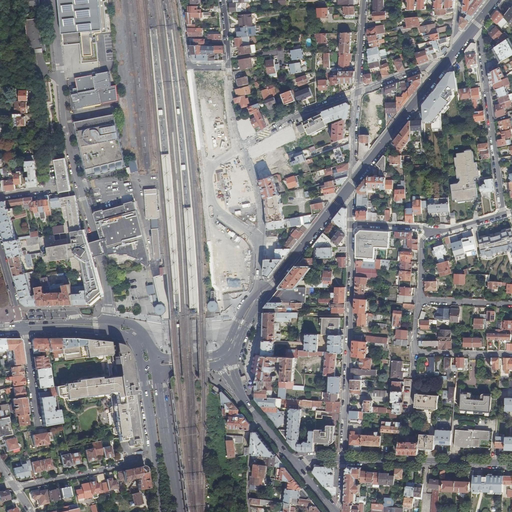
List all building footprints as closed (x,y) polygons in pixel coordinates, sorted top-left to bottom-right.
[(59,0),(64,44),(81,43),(83,62),(100,60),(97,32),(103,32),(100,0),(59,0)] [(408,0),(408,2),(409,2),(409,8),(408,8),(408,11),(413,11),(415,10),(416,10),(416,6),(419,6),(419,10),(427,10),(427,7),(426,7),(426,2),(427,2),(426,0),(419,0),(419,3),(416,3),(416,0),(408,0)] [(435,9),(455,9),(456,0),(450,0),(435,0),(436,2),(436,6),(435,6),(435,9)] [(465,0),(465,12),(469,14),(474,17),(487,0),(465,0)] [(246,3),(231,3),(231,12),(246,12),(246,3)] [(384,4),(374,4),(374,12),(384,12),(384,4)] [(355,19),(355,6),(344,7),(344,15),(346,15),(346,19),(355,19)] [(328,17),(328,8),(318,8),(318,17),(328,17)] [(505,18),(498,10),(492,18),(502,29),(509,22),(505,18)] [(210,12),(202,13),(188,13),(186,13),(188,28),(195,28),(195,25),(192,24),(192,21),(193,21),(193,20),(194,20),(194,18),(203,18),(203,16),(210,16),(210,12)] [(384,12),(374,12),(375,21),(377,20),(384,20),(387,20),(387,12),(384,12)] [(240,15),(241,28),(243,28),(252,27),(251,21),(251,14),(240,15)] [(465,19),(461,16),(460,26),(464,29),(474,17),(469,14),(465,19)] [(398,29),(399,31),(402,30),(411,28),(421,27),(418,17),(415,17),(413,18),(406,18),(408,27),(398,29)] [(39,18),(25,20),(29,54),(36,53),(35,49),(42,48),(42,52),(47,52),(46,44),(42,44),(39,18)] [(435,24),(421,27),(422,33),(426,32),(427,36),(437,34),(436,29),(435,24)] [(372,29),(368,30),(368,37),(369,37),(378,35),(382,34),(383,34),(386,33),(384,25),(372,28),(372,29)] [(237,31),(238,38),(249,36),(261,35),(260,26),(257,26),(252,27),(243,28),(244,30),(237,31)] [(203,28),(195,28),(188,28),(189,36),(203,36),(203,28)] [(502,29),(501,30),(500,28),(498,29),(497,28),(490,34),(500,45),(508,40),(511,38),(502,29)] [(329,38),(329,33),(315,34),(316,37),(318,37),(318,43),(327,42),(327,38),(329,38)] [(350,54),(352,33),(342,33),(340,53),(350,54)] [(433,42),(446,38),(448,38),(447,34),(439,36),(439,33),(437,34),(427,36),(424,36),(425,40),(430,39),(431,40),(432,40),(433,42)] [(378,35),(369,37),(370,41),(370,42),(383,40),(382,34),(378,35)] [(236,38),(237,47),(239,47),(250,45),(249,36),(238,38),(236,38)] [(434,46),(438,58),(444,56),(448,50),(446,48),(444,50),(442,51),(439,44),(447,42),(446,38),(433,42),(430,42),(431,44),(433,44),(434,46)] [(384,39),(383,40),(370,42),(371,49),(379,47),(381,47),(380,44),(385,43),(384,39)] [(500,45),(494,49),(501,62),(511,56),(511,46),(508,40),(500,45)] [(426,49),(430,61),(438,58),(434,46),(433,46),(433,47),(432,47),(431,44),(430,42),(419,45),(420,50),(423,50),(426,49)] [(472,44),(466,52),(468,66),(471,65),(471,66),(473,66),(473,65),(478,64),(477,54),(476,44),(472,44)] [(222,53),(224,53),(224,46),(203,46),(195,45),(191,46),(192,55),(209,54),(209,53),(218,53),(222,53)] [(239,47),(240,55),(256,53),(255,45),(250,45),(239,47)] [(290,51),(292,60),(304,57),(303,48),(301,49),(300,45),(293,46),(293,50),(290,51)] [(371,49),(368,50),(369,57),(387,52),(386,50),(380,51),(379,47),(371,49)] [(416,53),(421,64),(430,61),(426,49),(423,50),(423,52),(416,53)] [(494,49),(487,54),(489,69),(501,62),(494,49)] [(387,52),(369,57),(370,63),(380,61),(380,60),(382,60),(381,57),(392,54),(391,51),(387,52)] [(349,68),(350,54),(340,53),(339,68),(349,68)] [(241,70),(253,68),(252,58),(239,60),(241,70)] [(300,59),(293,60),(294,64),(289,64),(291,74),(302,72),(300,59)] [(395,61),(399,72),(406,70),(402,61),(402,59),(395,61)] [(380,61),(370,63),(372,73),(372,76),(378,74),(376,68),(381,66),(381,64),(380,61)] [(275,63),(267,65),(268,73),(276,72),(276,71),(280,70),(279,63),(275,64),(275,63)] [(381,66),(384,78),(390,76),(388,71),(391,70),(388,64),(381,66)] [(500,68),(490,73),(491,85),(494,84),(503,80),(502,78),(505,77),(500,68)] [(354,83),(355,71),(339,72),(339,75),(339,83),(354,83)] [(109,72),(75,78),(78,94),(72,95),(75,109),(118,101),(116,86),(111,86),(109,72)] [(368,75),(365,75),(365,81),(368,84),(373,82),(372,76),(372,73),(368,73),(368,75)] [(410,79),(410,83),(410,98),(423,83),(422,74),(410,79)] [(309,83),(307,75),(297,78),(300,86),(309,83)] [(339,75),(335,75),(335,78),(331,78),(331,79),(331,85),(336,84),(339,83),(339,75)] [(238,79),(240,86),(249,84),(247,77),(238,79)] [(328,90),(327,80),(324,80),(324,78),(319,79),(319,80),(319,81),(320,91),(328,90)] [(503,80),(494,84),(496,90),(509,85),(510,85),(507,79),(503,80)] [(397,85),(398,83),(386,88),(386,95),(393,92),(393,90),(397,89),(397,85)] [(398,98),(398,113),(399,113),(409,100),(410,98),(410,83),(401,84),(397,85),(397,89),(398,98)] [(509,85),(496,90),(499,98),(509,95),(507,88),(510,87),(509,85)] [(240,97),(245,95),(251,94),(249,86),(236,89),(237,94),(239,94),(240,97)] [(299,92),(295,94),(295,95),(298,101),(302,99),(302,100),(307,99),(306,98),(312,95),(309,88),(299,92)] [(471,89),(471,88),(460,90),(462,100),(472,98),(471,89)] [(482,92),(482,88),(471,89),(472,98),(474,109),(474,110),(474,112),(478,112),(477,100),(477,98),(479,98),(480,98),(481,98),(480,92),(482,92)] [(266,89),(261,91),(265,100),(271,97),(268,90),(267,90),(266,89)] [(286,93),(282,95),(286,105),(296,101),(294,95),(295,95),(295,94),(294,90),(286,93)] [(28,91),(19,91),(19,101),(21,101),(28,101),(28,91)] [(499,98),(501,102),(501,104),(511,100),(511,99),(511,93),(509,95),(499,98)] [(234,98),(234,100),(235,100),(236,103),(241,102),(243,108),(248,106),(245,95),(240,97),(234,98)] [(275,97),(265,101),(267,106),(270,105),(271,108),(274,107),(273,104),(277,103),(275,97)] [(398,113),(398,98),(387,98),(387,108),(387,113),(398,113)] [(461,112),(459,99),(458,98),(457,98),(457,99),(443,101),(444,114),(458,112),(461,112)] [(500,104),(497,105),(498,117),(506,114),(504,109),(511,106),(510,104),(511,103),(511,99),(511,100),(501,104),(500,104)] [(22,113),(28,113),(27,102),(22,102),(15,102),(15,106),(15,107),(15,109),(15,110),(16,114),(22,114),(22,113)] [(254,105),(249,107),(251,111),(249,112),(250,115),(254,113),(260,111),(258,107),(260,106),(259,103),(254,105)] [(323,112),(323,113),(323,115),(327,123),(338,119),(339,120),(340,120),(340,119),(343,117),(343,121),(346,120),(349,119),(351,105),(348,103),(337,107),(323,112)] [(260,126),(262,129),(268,126),(260,111),(254,113),(256,117),(260,126)] [(474,112),(475,122),(486,120),(485,111),(478,112),(474,112)] [(75,122),(77,131),(88,176),(126,166),(117,123),(119,123),(117,114),(117,113),(115,114),(114,114),(111,115),(109,115),(107,115),(106,116),(104,116),(102,116),(100,117),(90,119),(87,119),(85,120),(83,120),(82,120),(80,121),(76,121),(75,122)] [(304,122),(304,123),(308,131),(309,134),(310,135),(328,126),(327,123),(323,115),(323,113),(313,118),(304,122)] [(18,117),(18,123),(14,123),(14,126),(26,126),(26,116),(22,116),(22,114),(16,114),(14,114),(14,117),(18,117)] [(251,120),(255,129),(258,128),(260,126),(256,117),(251,120)] [(511,128),(510,119),(500,122),(502,132),(511,129),(511,128)] [(346,120),(343,121),(335,124),(334,128),(332,128),(332,131),(333,131),(333,132),(334,132),(333,143),(345,138),(345,133),(346,120)] [(417,121),(411,121),(412,131),(424,131),(423,120),(417,121)] [(412,131),(411,121),(397,139),(392,146),(392,147),(394,148),(394,154),(402,154),(402,156),(404,156),(405,156),(405,152),(403,150),(410,141),(412,141),(412,131)] [(440,134),(439,122),(428,124),(429,135),(430,135),(440,134)] [(511,129),(502,132),(497,133),(498,136),(503,134),(504,139),(507,138),(511,137),(511,129)] [(284,135),(275,139),(279,150),(288,146),(284,135)] [(370,136),(359,137),(359,147),(358,157),(361,158),(364,158),(370,150),(370,146),(366,146),(366,145),(364,145),(364,143),(370,143),(370,137),(370,136)] [(504,139),(498,140),(499,147),(511,144),(511,140),(506,141),(506,140),(508,140),(507,138),(504,139)] [(249,152),(253,161),(276,151),(272,142),(249,152)] [(489,144),(478,145),(480,153),(482,153),(482,156),(483,160),(491,158),(489,144)] [(342,151),(341,147),(332,150),(333,152),(334,152),(335,152),(339,163),(345,161),(343,156),(342,151)] [(459,184),(458,184),(460,199),(461,199),(461,200),(469,199),(467,182),(476,181),(475,179),(476,179),(476,178),(478,177),(478,173),(479,173),(478,170),(477,163),(475,163),(474,152),(473,152),(466,153),(458,154),(458,158),(459,161),(458,161),(459,166),(458,166),(458,170),(459,169),(460,174),(461,174),(461,178),(462,180),(459,184)] [(169,153),(162,154),(163,173),(166,203),(171,252),(174,294),(180,294),(177,251),(173,200),(169,153)] [(289,156),(290,159),(292,166),(306,160),(304,154),(295,157),(296,161),(294,162),(293,160),(295,159),(293,154),(289,156)] [(386,156),(384,154),(380,160),(376,164),(380,167),(379,174),(381,176),(386,176),(386,173),(386,156)] [(34,155),(25,156),(27,171),(30,171),(30,177),(27,177),(28,183),(29,187),(34,187),(37,186),(35,168),(34,161),(34,155)] [(225,162),(232,173),(241,167),(235,156),(225,162)] [(402,156),(392,156),(391,156),(391,165),(401,165),(401,168),(405,168),(404,161),(402,161),(402,156)] [(349,167),(349,163),(315,172),(316,177),(319,176),(320,178),(322,177),(334,174),(337,173),(337,172),(339,172),(339,173),(349,170),(349,167)] [(349,174),(349,170),(339,173),(339,172),(337,172),(337,173),(334,174),(336,180),(348,177),(349,174)] [(356,190),(358,192),(362,195),(364,195),(368,195),(367,174),(365,178),(363,179),(362,181),(356,187),(356,190)] [(379,174),(367,174),(368,195),(368,198),(368,201),(374,201),(375,191),(382,191),(382,189),(386,190),(386,189),(386,180),(386,178),(386,176),(381,176),(379,174)] [(273,176),(261,180),(263,190),(265,199),(266,199),(268,198),(279,195),(278,192),(281,191),(281,189),(279,189),(279,188),(277,188),(273,176)] [(294,177),(288,179),(290,187),(296,186),(295,180),(294,177)] [(344,182),(348,177),(336,180),(325,182),(326,185),(317,187),(317,189),(321,189),(334,186),(334,183),(336,183),(338,183),(338,185),(342,184),(344,182)] [(8,180),(4,180),(5,191),(16,189),(15,184),(15,179),(10,180),(10,178),(8,178),(8,180)] [(484,193),(495,191),(493,179),(486,180),(486,184),(483,185),(481,186),(481,192),(484,191),(484,193)] [(406,199),(405,181),(402,181),(402,185),(398,185),(398,190),(396,190),(396,201),(401,201),(401,199),(406,199)] [(472,197),(475,197),(478,197),(476,181),(467,182),(469,199),(472,199),(472,197)] [(335,189),(335,186),(334,186),(321,189),(322,196),(335,193),(334,190),(335,190),(335,189)] [(145,190),(147,219),(151,219),(158,218),(159,218),(161,218),(160,210),(159,211),(157,189),(145,190)] [(257,203),(255,191),(234,195),(233,189),(226,191),(229,207),(257,203)] [(357,207),(365,207),(368,207),(368,201),(368,198),(364,198),(364,195),(362,195),(358,192),(358,197),(357,207)] [(281,194),(279,195),(268,198),(269,204),(269,211),(270,217),(270,222),(284,220),(286,219),(283,208),(285,207),(284,203),(282,203),(281,194)] [(40,243),(42,252),(40,252),(41,256),(42,256),(43,261),(70,257),(72,270),(84,268),(84,270),(85,276),(88,288),(88,289),(88,290),(89,303),(90,303),(96,297),(101,293),(96,268),(93,257),(89,243),(85,230),(81,231),(76,204),(75,204),(75,196),(70,196),(60,198),(61,199),(62,207),(62,210),(65,227),(66,232),(64,232),(61,233),(58,233),(55,233),(49,234),(44,235),(39,236),(40,242),(40,243)] [(32,197),(24,198),(25,204),(26,208),(30,207),(31,210),(32,211),(35,210),(32,197)] [(414,197),(414,209),(414,208),(414,214),(423,214),(422,208),(427,208),(427,201),(422,202),(422,201),(416,201),(416,197),(414,197)] [(0,201),(0,220),(1,223),(11,220),(9,212),(10,212),(11,211),(15,211),(14,207),(10,208),(8,209),(7,206),(25,204),(24,198),(21,198),(10,200),(0,201)] [(51,199),(52,208),(56,208),(62,207),(61,199),(60,198),(51,199)] [(439,198),(429,199),(430,213),(440,212),(439,198)] [(450,212),(449,198),(439,198),(440,212),(450,212)] [(368,211),(368,220),(368,221),(371,221),(379,221),(381,221),(381,214),(379,214),(378,214),(378,211),(377,211),(377,209),(376,209),(375,208),(374,207),(374,201),(368,201),(368,207),(368,211)] [(106,255),(109,255),(118,253),(118,254),(120,254),(124,254),(129,254),(129,256),(139,258),(139,259),(146,265),(147,264),(150,263),(149,260),(149,259),(150,259),(143,232),(139,217),(135,202),(124,205),(100,212),(98,212),(94,213),(100,235),(102,240),(106,254),(106,255)] [(324,205),(324,203),(311,205),(312,209),(315,209),(315,210),(318,210),(316,212),(312,213),(312,215),(319,214),(325,207),(324,205)] [(342,206),(331,219),(341,227),(338,230),(347,237),(347,220),(347,208),(342,206)] [(186,240),(189,276),(191,308),(198,308),(195,250),(192,207),(184,207),(186,240)] [(406,209),(407,223),(411,223),(415,223),(414,216),(414,214),(414,208),(414,209),(406,209)] [(26,210),(15,213),(16,219),(27,216),(26,210)] [(368,211),(364,211),(357,211),(357,216),(357,220),(368,220),(368,211)] [(311,224),(319,214),(312,215),(290,219),(292,226),(297,226),(303,225),(311,224)] [(11,220),(1,223),(6,242),(20,239),(26,238),(31,237),(31,235),(16,238),(11,220)] [(270,222),(268,223),(268,224),(268,227),(267,230),(275,229),(275,226),(276,227),(277,227),(277,226),(278,229),(288,227),(287,223),(284,223),(284,220),(270,222)] [(160,259),(160,258),(158,228),(152,229),(154,259),(160,259)] [(330,239),(339,246),(343,241),(347,237),(338,230),(330,239)] [(511,230),(501,232),(502,235),(491,237),(490,236),(482,237),(482,239),(479,240),(481,250),(477,251),(479,259),(509,254),(511,263),(511,230)] [(326,236),(323,233),(311,247),(315,248),(319,248),(328,237),(326,236)] [(365,247),(369,247),(370,241),(372,241),(373,236),(365,235),(364,241),(356,240),(356,242),(356,246),(365,247)] [(26,238),(28,245),(40,243),(40,242),(39,236),(31,237),(26,238)] [(330,239),(328,237),(319,248),(332,247),(332,243),(337,246),(337,247),(339,247),(339,246),(330,239)] [(409,248),(418,249),(418,243),(418,239),(413,239),(409,238),(409,244),(404,244),(404,249),(409,249),(409,248)] [(6,242),(9,252),(10,257),(21,256),(26,255),(28,254),(27,251),(26,250),(23,251),(22,246),(23,246),(23,245),(21,245),(20,239),(6,242)] [(94,257),(96,256),(96,257),(97,256),(100,255),(104,254),(106,254),(102,240),(99,240),(96,241),(92,242),(90,243),(94,257)] [(437,256),(447,253),(444,245),(434,248),(435,250),(433,251),(434,255),(436,254),(437,256)] [(319,248),(315,248),(315,253),(315,258),(316,258),(321,258),(333,258),(332,252),(332,247),(319,248)] [(384,260),(385,248),(376,247),(375,259),(382,260),(384,260)] [(401,261),(411,262),(411,258),(413,258),(413,256),(413,252),(402,252),(401,258),(399,258),(399,261),(401,261)] [(21,256),(10,257),(15,275),(26,273),(21,256)] [(346,262),(347,258),(338,258),(338,262),(339,262),(339,267),(346,267),(346,262)] [(381,269),(382,260),(375,259),(356,258),(356,264),(356,268),(379,269),(381,269)] [(218,308),(218,306),(218,304),(215,301),(215,291),(211,291),(211,302),(208,302),(206,304),(196,305),(195,298),(190,298),(191,305),(178,306),(177,282),(176,265),(176,259),(173,259),(173,265),(171,270),(171,275),(162,276),(161,274),(159,274),(153,276),(156,288),(157,294),(160,305),(159,305),(156,308),(156,309),(156,310),(156,312),(159,314),(162,314),(162,316),(163,320),(165,320),(165,319),(168,319),(168,320),(173,320),(173,318),(178,318),(178,320),(182,319),(181,311),(189,310),(191,310),(192,317),(193,318),(196,317),(197,316),(196,310),(198,310),(206,309),(208,311),(212,311),(213,311),(216,311),(216,310),(218,309),(218,308)] [(390,260),(386,260),(384,260),(382,260),(381,269),(389,270),(390,260)] [(412,266),(412,262),(411,262),(401,261),(401,271),(412,271),(412,266)] [(441,277),(447,275),(451,274),(450,269),(448,262),(448,261),(437,264),(441,277)] [(310,268),(296,268),(289,277),(281,287),(307,287),(313,287),(323,287),(324,268),(316,268),(316,272),(316,278),(301,280),(307,272),(310,268)] [(329,272),(329,268),(324,268),(323,287),(327,287),(327,283),(332,283),(332,278),(332,272),(329,272)] [(379,269),(356,268),(356,277),(371,278),(379,278),(379,269)] [(469,275),(469,274),(468,269),(464,270),(465,275),(462,275),(462,274),(459,274),(459,275),(455,274),(455,283),(465,284),(465,276),(469,275)] [(21,294),(23,302),(28,306),(40,305),(38,293),(34,294),(29,278),(33,278),(35,278),(34,271),(26,273),(15,275),(21,294)] [(412,276),(412,271),(401,271),(400,287),(401,287),(411,288),(412,276)] [(38,293),(40,305),(69,305),(75,305),(75,304),(71,286),(70,283),(65,284),(65,283),(50,286),(50,282),(48,282),(48,277),(46,277),(36,279),(38,293)] [(426,281),(425,291),(437,291),(437,278),(433,279),(433,281),(426,281)] [(366,284),(356,283),(356,287),(355,291),(365,292),(366,284)] [(71,286),(75,304),(75,305),(88,304),(89,304),(89,303),(88,290),(87,290),(86,290),(86,289),(86,288),(87,288),(85,286),(71,286)] [(281,287),(269,302),(282,302),(285,302),(285,303),(286,303),(287,303),(292,303),(302,303),(306,303),(306,294),(307,287),(281,287)] [(345,303),(346,287),(335,287),(335,293),(332,293),(331,299),(328,299),(328,297),(323,297),(323,299),(318,299),(318,303),(332,303),(332,302),(343,303),(345,303)] [(413,288),(411,288),(401,287),(401,295),(412,296),(412,291),(413,288)] [(365,292),(355,291),(355,298),(365,299),(365,292)] [(398,303),(404,303),(411,304),(412,296),(401,295),(398,295),(398,303)] [(365,299),(355,298),(354,312),(359,313),(367,313),(367,307),(369,307),(369,306),(367,306),(368,299),(365,299)] [(439,319),(450,320),(451,309),(439,309),(439,314),(437,314),(436,314),(435,315),(434,316),(434,317),(435,318),(436,319),(437,319),(439,319)] [(451,309),(451,321),(459,322),(460,310),(451,309)] [(393,326),(400,327),(401,327),(401,324),(400,324),(400,323),(400,317),(402,317),(403,311),(394,310),(394,316),(393,326)] [(492,310),(487,310),(487,321),(495,322),(495,312),(492,312),(492,310)] [(297,318),(297,313),(292,313),(287,313),(264,313),(263,340),(275,341),(280,341),(280,334),(276,334),(276,329),(278,329),(279,323),(281,323),(281,322),(291,322),(291,318),(297,318)] [(367,313),(359,313),(359,326),(367,326),(368,316),(373,317),(373,319),(377,319),(377,314),(369,314),(367,313)] [(330,335),(339,335),(339,331),(333,331),(334,329),(339,329),(339,325),(338,325),(338,318),(322,318),(322,325),(321,335),(330,335)] [(475,324),(475,329),(484,329),(484,319),(475,319),(474,324),(475,324)] [(421,321),(421,329),(429,329),(430,322),(421,321)] [(505,322),(502,322),(501,330),(503,330),(509,330),(511,330),(511,329),(511,321),(505,321),(505,322)] [(407,339),(408,330),(400,330),(397,329),(396,338),(407,339)] [(488,333),(488,339),(500,340),(500,330),(497,329),(496,329),(496,332),(494,332),(494,334),(490,334),(488,333)] [(450,340),(451,330),(450,330),(441,330),(441,333),(439,333),(439,336),(438,336),(438,339),(439,340),(450,340)] [(500,330),(500,340),(511,340),(511,334),(509,334),(503,334),(503,330),(501,330),(500,330)] [(318,335),(306,334),(305,351),(318,352),(318,335)] [(342,353),(343,335),(339,335),(330,335),(329,352),(337,353),(342,353)] [(356,335),(355,341),(367,342),(383,344),(387,344),(388,338),(372,337),(372,336),(363,335),(362,336),(356,335)] [(463,347),(473,347),(473,338),(464,338),(463,347)] [(473,338),(473,347),(483,347),(483,338),(473,338)] [(6,339),(4,339),(6,351),(7,360),(10,359),(11,356),(11,355),(13,355),(14,365),(24,364),(21,341),(19,339),(6,339)] [(33,339),(31,341),(33,354),(36,353),(36,354),(40,354),(40,352),(43,352),(43,349),(48,349),(46,339),(33,339)] [(59,339),(46,339),(48,349),(48,351),(52,351),(53,359),(57,358),(57,354),(60,354),(60,350),(59,339)] [(60,350),(60,354),(63,353),(63,349),(71,347),(84,345),(85,340),(75,339),(59,339),(60,350)] [(71,347),(63,349),(63,353),(64,360),(69,359),(69,360),(87,357),(99,356),(99,354),(99,346),(101,345),(102,345),(101,345),(101,343),(100,341),(100,343),(99,343),(98,342),(97,342),(93,342),(93,341),(85,340),(84,345),(71,347)] [(275,341),(263,340),(263,351),(262,356),(274,356),(275,341)] [(355,341),(353,340),(352,356),(360,357),(366,358),(366,354),(368,354),(368,347),(367,347),(367,342),(355,341)] [(101,345),(99,346),(99,354),(112,351),(118,350),(124,349),(123,348),(120,346),(117,344),(116,344),(116,345),(109,346),(109,343),(108,343),(108,344),(102,345),(101,345)] [(287,350),(286,357),(295,358),(299,358),(299,356),(299,350),(287,350)] [(305,351),(299,350),(299,356),(309,357),(309,356),(316,356),(316,355),(326,356),(324,376),(330,376),(335,376),(337,353),(329,352),(318,352),(305,351)] [(63,385),(64,386),(54,387),(56,396),(56,397),(65,396),(65,400),(67,400),(71,399),(76,398),(80,398),(87,397),(92,396),(96,396),(102,395),(105,395),(110,398),(111,407),(110,407),(109,409),(110,417),(135,413),(133,396),(134,396),(135,396),(135,395),(136,395),(136,393),(135,392),(134,391),(133,391),(132,391),(132,390),(132,389),(131,389),(129,377),(131,377),(129,364),(131,363),(127,353),(126,352),(118,353),(113,354),(102,355),(99,356),(87,357),(69,360),(69,359),(64,360),(64,361),(111,355),(112,361),(113,361),(114,362),(115,365),(116,365),(117,378),(113,378),(111,376),(110,369),(111,368),(111,364),(109,363),(109,360),(106,360),(107,362),(106,364),(106,368),(107,369),(109,377),(107,379),(100,380),(99,378),(73,382),(73,384),(63,385)] [(41,356),(34,357),(35,370),(47,368),(45,357),(42,358),(41,356)] [(274,356),(262,356),(259,374),(258,380),(266,380),(273,381),(276,381),(276,376),(273,375),(273,372),(274,372),(275,371),(275,367),(274,366),(273,366),(274,363),(276,361),(280,361),(282,361),(281,381),(285,382),(293,382),(295,358),(286,357),(274,356)] [(366,358),(360,357),(360,369),(371,370),(372,358),(366,358)] [(451,380),(452,358),(445,358),(445,369),(447,369),(447,377),(439,377),(439,372),(435,372),(435,358),(430,358),(429,358),(429,361),(430,361),(430,371),(433,371),(433,372),(433,373),(435,373),(435,374),(435,380),(440,380),(446,380),(451,380)] [(2,359),(0,359),(0,363),(1,368),(4,367),(8,366),(8,363),(3,364),(2,359)] [(401,372),(402,362),(393,361),(392,371),(401,372)] [(1,368),(0,368),(2,378),(10,377),(10,375),(6,376),(4,367),(1,368)] [(22,375),(21,367),(10,368),(11,376),(22,375)] [(47,368),(35,370),(38,389),(48,387),(50,387),(51,387),(54,387),(54,385),(50,385),(49,378),(46,379),(44,379),(44,377),(45,378),(49,377),(48,370),(51,369),(51,368),(47,368)] [(12,386),(23,385),(23,379),(21,379),(21,376),(10,377),(10,380),(12,380),(12,386)] [(340,393),(341,377),(335,376),(330,376),(330,383),(329,383),(329,385),(330,385),(329,390),(327,390),(327,392),(338,393),(340,393)] [(266,380),(258,380),(258,381),(255,389),(266,390),(266,380)] [(273,381),(266,380),(266,390),(255,389),(255,397),(265,397),(268,398),(271,398),(272,390),(272,387),(273,381)] [(362,380),(351,380),(351,389),(361,390),(361,385),(363,385),(363,383),(361,383),(362,380)] [(404,391),(404,386),(401,386),(402,382),(393,381),(392,391),(403,391),(404,391)] [(23,390),(22,390),(21,387),(13,388),(14,396),(24,395),(24,394),(25,394),(24,391),(23,391),(23,390)] [(239,410),(226,395),(220,390),(222,409),(225,409),(224,407),(224,404),(226,404),(226,409),(239,410)] [(403,394),(403,391),(392,391),(391,402),(392,402),(394,402),(393,411),(391,411),(390,410),(387,409),(387,408),(378,408),(378,407),(372,407),(372,400),(364,400),(364,402),(363,402),(363,406),(362,408),(363,408),(363,412),(374,412),(375,412),(389,413),(397,413),(401,414),(402,402),(400,402),(400,394),(403,394)] [(327,392),(326,392),(325,401),(328,401),(335,402),(335,400),(338,400),(338,393),(327,392)] [(482,395),(481,396),(481,399),(479,398),(479,401),(473,401),(473,398),(471,398),(471,395),(471,394),(470,393),(469,393),(462,392),(460,409),(466,409),(466,410),(484,412),(484,411),(490,411),(491,394),(484,394),(483,394),(482,395)] [(438,409),(439,396),(418,394),(417,393),(417,394),(416,394),(415,407),(438,409)] [(49,397),(39,398),(43,426),(60,423),(58,410),(51,412),(51,410),(51,409),(51,407),(52,407),(51,397),(49,397)] [(290,399),(285,399),(278,398),(271,398),(268,398),(268,400),(265,400),(265,397),(255,397),(254,399),(260,406),(278,407),(290,408),(293,409),(293,405),(287,404),(287,400),(290,400),(290,399)] [(13,405),(7,405),(8,410),(9,412),(12,412),(12,410),(13,409),(14,417),(18,416),(27,415),(25,398),(12,400),(13,405)] [(294,399),(290,399),(290,400),(287,400),(287,404),(293,405),(293,409),(299,409),(300,404),(300,403),(293,403),(294,399)] [(340,402),(335,402),(328,401),(327,407),(327,412),(340,413),(340,402)] [(0,419),(1,419),(0,411),(8,410),(7,405),(7,404),(0,405),(0,419)] [(277,409),(278,407),(260,406),(277,428),(283,423),(284,411),(279,411),(278,409),(277,409)] [(299,409),(293,409),(290,408),(288,430),(279,429),(294,448),(298,450),(299,443),(301,409),(299,409)] [(230,412),(230,416),(245,417),(242,413),(239,413),(239,410),(226,409),(225,409),(222,409),(223,416),(226,416),(226,412),(230,412)] [(114,435),(118,435),(118,438),(138,435),(135,413),(110,417),(112,434),(114,435)] [(19,427),(29,426),(27,415),(18,416),(19,427)] [(251,424),(245,417),(230,416),(229,428),(250,430),(251,424)] [(0,419),(0,436),(10,435),(9,430),(6,431),(5,428),(3,428),(3,427),(5,427),(5,423),(7,423),(6,418),(1,419),(0,419)] [(390,432),(391,427),(391,426),(391,422),(382,422),(381,432),(390,432)] [(400,427),(400,422),(396,422),(396,427),(391,427),(390,432),(400,433),(400,430),(400,427)] [(469,431),(455,430),(454,446),(469,447),(470,444),(472,444),(472,446),(492,448),(492,438),(493,431),(469,429),(469,431)] [(304,443),(299,443),(298,450),(300,451),(314,451),(314,447),(314,442),(315,431),(310,430),(309,441),(304,441),(304,443)] [(322,432),(315,431),(314,442),(319,442),(319,443),(330,444),(331,443),(332,443),(333,441),(334,435),(329,435),(329,432),(327,432),(322,432)] [(362,435),(362,431),(360,431),(360,432),(357,431),(357,435),(355,435),(355,431),(351,431),(351,434),(350,434),(350,444),(349,444),(349,449),(352,452),(361,452),(361,445),(362,435)] [(48,444),(47,442),(52,441),(52,439),(50,433),(50,432),(32,436),(34,447),(48,444)] [(261,455),(277,456),(258,433),(254,432),(252,454),(256,454),(256,452),(257,451),(259,452),(261,454),(261,455)] [(380,446),(381,436),(377,436),(378,432),(375,432),(375,436),(362,435),(361,445),(380,446)] [(398,453),(418,454),(419,448),(419,443),(409,442),(409,439),(405,439),(405,442),(403,442),(401,442),(401,441),(402,433),(400,433),(399,444),(398,453)] [(419,448),(429,449),(430,437),(429,437),(429,434),(420,434),(419,443),(419,448)] [(139,445),(139,444),(138,435),(118,438),(119,442),(129,441),(129,447),(133,446),(133,445),(135,445),(136,446),(138,446),(139,445)] [(495,447),(505,448),(506,437),(498,436),(498,435),(496,435),(495,447)] [(228,459),(236,457),(234,443),(243,443),(243,437),(227,436),(226,442),(228,459)] [(15,437),(4,441),(7,452),(18,449),(15,437)] [(101,442),(92,443),(93,448),(95,457),(104,455),(102,448),(101,443),(101,442)] [(110,446),(102,448),(104,455),(104,459),(113,457),(110,446)] [(85,449),(84,449),(87,461),(87,462),(96,460),(95,457),(93,448),(86,450),(85,449)] [(60,453),(60,456),(63,467),(71,466),(69,454),(68,452),(60,453)] [(78,453),(70,454),(73,465),(80,464),(78,453)] [(277,467),(286,468),(277,456),(261,455),(256,454),(252,454),(252,460),(265,460),(265,462),(263,462),(263,465),(267,466),(272,466),(277,467)] [(50,459),(42,460),(45,471),(52,469),(50,459)] [(31,463),(33,473),(45,471),(42,460),(31,463)] [(28,471),(32,471),(29,461),(21,462),(22,467),(13,469),(15,477),(16,477),(16,478),(19,478),(19,479),(29,477),(28,471)] [(260,477),(266,478),(266,472),(268,472),(268,469),(267,468),(267,466),(263,465),(255,464),(254,476),(260,477)] [(122,471),(123,480),(123,482),(130,481),(130,480),(134,479),(133,475),(146,472),(146,471),(146,470),(146,469),(145,468),(144,468),(144,467),(143,467),(142,467),(141,467),(140,467),(139,467),(139,468),(122,471)] [(292,481),(295,479),(286,468),(277,467),(276,479),(290,481),(292,481)] [(325,487),(328,491),(336,491),(337,470),(335,467),(316,467),(313,472),(325,487)] [(361,471),(362,468),(350,467),(347,470),(346,502),(350,502),(353,502),(355,502),(356,493),(360,493),(361,483),(359,483),(359,485),(356,484),(356,479),(357,478),(361,478),(361,471)] [(445,478),(446,470),(442,469),(441,480),(440,489),(440,490),(470,492),(471,482),(444,480),(444,481),(442,480),(442,478),(444,478),(445,478)] [(138,484),(137,484),(138,488),(138,491),(139,490),(149,488),(146,472),(133,475),(134,479),(138,478),(138,480),(138,484)] [(394,485),(395,479),(395,476),(390,476),(390,474),(381,473),(380,484),(394,485)] [(481,492),(482,475),(473,475),(473,479),(472,491),(481,492)] [(503,489),(504,476),(483,475),(483,477),(482,492),(503,493),(503,489)] [(259,485),(260,477),(254,476),(251,476),(250,484),(259,485)] [(511,497),(511,476),(504,476),(503,489),(507,490),(507,486),(505,486),(505,484),(511,484),(511,486),(511,487),(511,490),(508,490),(508,497),(511,497)] [(106,480),(106,482),(108,491),(117,489),(116,481),(115,481),(112,481),(111,479),(110,479),(106,480)] [(300,490),(302,488),(295,479),(292,481),(290,481),(289,488),(300,490)] [(433,488),(440,489),(441,480),(431,480),(430,488),(433,488)] [(94,482),(89,483),(92,497),(93,499),(97,498),(96,493),(101,492),(100,490),(100,488),(99,484),(98,484),(95,484),(94,482)] [(414,496),(416,483),(407,482),(405,495),(407,495),(414,496)] [(85,500),(84,499),(92,497),(89,483),(81,485),(82,487),(82,489),(80,489),(76,490),(78,502),(85,500)] [(422,500),(423,493),(424,484),(416,483),(414,496),(414,499),(422,500)] [(69,487),(60,489),(62,499),(71,497),(69,487)] [(306,499),(312,500),(302,488),(300,490),(289,488),(283,488),(283,490),(286,490),(284,502),(291,503),(292,497),(306,499)] [(0,499),(0,502),(9,499),(7,490),(0,492),(0,499)] [(49,503),(46,490),(41,491),(39,492),(32,493),(31,495),(32,499),(34,500),(38,499),(39,505),(49,503)] [(57,490),(49,491),(51,502),(59,500),(57,490)] [(134,506),(142,504),(140,492),(131,494),(134,506)] [(437,511),(439,495),(433,494),(431,511),(437,511)] [(413,508),(414,499),(414,496),(407,495),(407,498),(405,498),(404,507),(409,507),(413,508)] [(312,506),(317,507),(312,500),(306,499),(292,497),(291,503),(307,505),(306,509),(308,509),(311,510),(312,506)] [(403,511),(404,509),(404,508),(393,507),(394,498),(393,498),(385,498),(384,504),(384,509),(383,511),(403,511)] [(291,503),(284,502),(280,502),(280,504),(281,505),(281,510),(291,511),(291,507),(291,503)] [(384,504),(378,504),(372,503),(371,511),(379,511),(378,511),(379,509),(384,509),(384,504)]
